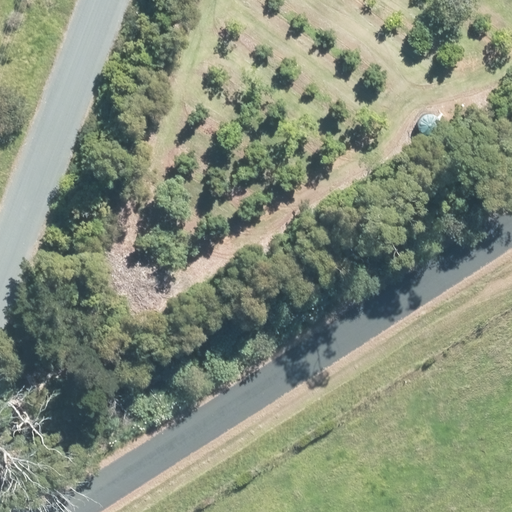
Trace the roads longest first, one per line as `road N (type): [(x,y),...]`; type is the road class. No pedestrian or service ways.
road 1 (unclassified): [(42,511),(511,217)]
road 2 (unclassified): [(0,282),(102,0)]
